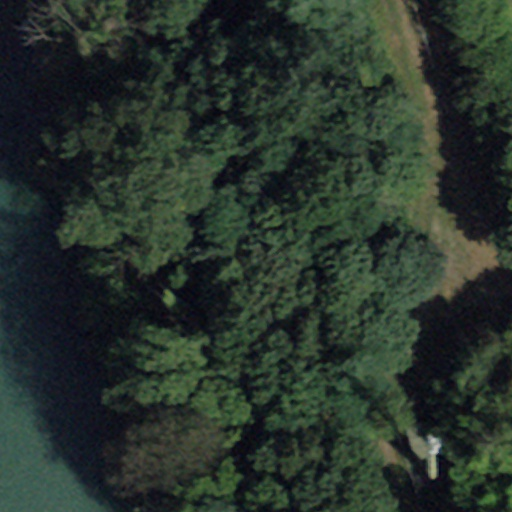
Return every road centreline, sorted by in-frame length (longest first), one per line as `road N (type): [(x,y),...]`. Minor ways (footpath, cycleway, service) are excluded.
road 1 (track): [(425,300),(352,0)]
road 2 (track): [(511,267),(425,300),(408,511)]
